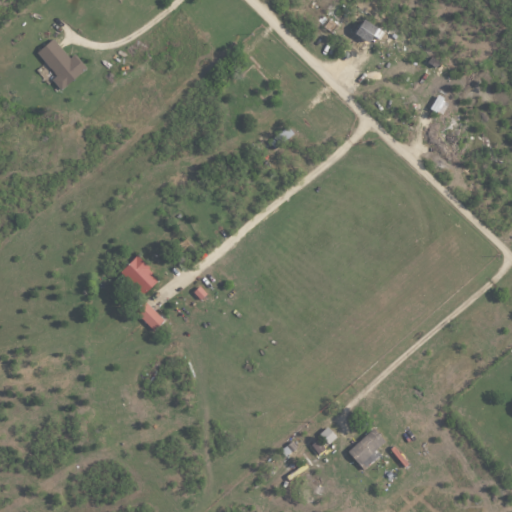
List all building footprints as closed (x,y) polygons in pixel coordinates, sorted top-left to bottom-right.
[(379,31),(362,19),(352,33),(370,45),(379,31)] [(57,76),(52,81),(60,90),(85,66),(75,55),(71,59),(52,39),(36,54),(57,76)] [(159,280),(136,256),(120,272),(143,295),(159,280)] [(134,311),(153,331),(164,321),(145,301),(134,311)] [(348,452),(364,469),(380,454),(376,449),(385,442),(372,428),(348,452)]
